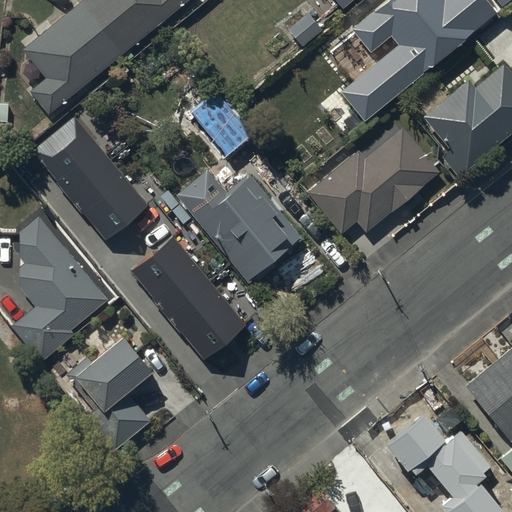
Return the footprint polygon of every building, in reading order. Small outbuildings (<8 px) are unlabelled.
[(122,53),(78,0),(20,48),(44,77),(29,90),(48,113),(122,53)] [(78,0),(122,53),(186,0),(78,0)] [(333,0),(341,8),(350,0),(333,0)] [(384,0),(371,11),(421,72),(495,12),(484,0),(384,0)] [(306,9),(287,25),(301,42),(320,27),(306,9)] [(383,51),(351,77),(378,109),(409,83),(383,51)] [(511,74),(502,61),(473,85),(467,77),(421,115),(449,148),(440,156),(456,176),(511,130),(511,74)] [(372,108),(348,78),(317,104),(341,133),(372,108)] [(215,86),(176,118),(214,165),(253,133),(215,86)] [(340,133),(315,104),(284,130),(296,145),(291,149),(300,159),(304,155),(308,160),(340,133)] [(149,107),(131,121),(146,139),(163,125),(149,107)] [(400,125),(363,156),(358,149),(306,192),(340,233),(355,220),(365,231),(438,170),(400,125)] [(174,192),(246,281),(300,237),(246,172),(224,190),(205,167),(174,192)] [(163,200),(146,214),(168,240),(184,226),(163,200)] [(10,324),(39,359),(73,331),(70,327),(106,298),(37,214),(18,229),(18,256),(22,261),(18,265),(17,286),(33,305),(10,324)] [(106,240),(93,250),(112,273),(125,262),(106,240)] [(130,277),(119,286),(171,348),(190,332),(193,337),(226,309),(171,243),(142,268),(138,264),(127,273),(130,277)] [(132,383),(149,369),(120,333),(89,359),(86,355),(63,373),(71,382),(69,383),(78,394),(74,397),(115,447),(149,419),(129,394),(137,388),(132,383)] [(511,438),(511,347),(511,345),(463,385),(510,440),(511,438)] [(511,511),(511,493),(462,433),(423,466),(434,479),(413,496),(425,511),(511,511)] [(511,446),(499,456),(511,472),(511,446)] [(287,511),(328,511),(334,507),(317,486),(287,511)]
